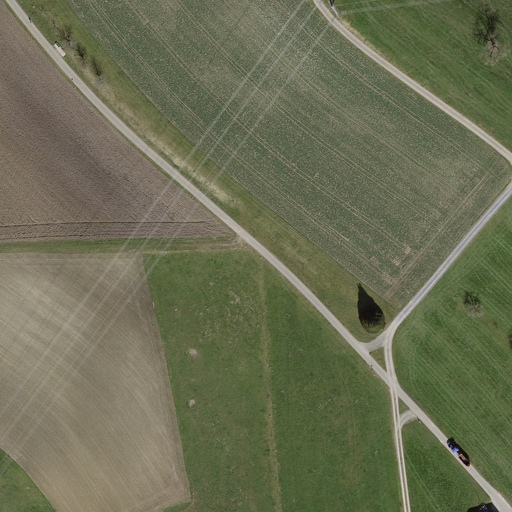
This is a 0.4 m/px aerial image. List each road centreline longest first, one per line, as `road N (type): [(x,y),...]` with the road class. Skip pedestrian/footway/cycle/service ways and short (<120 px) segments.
road 1 (unclassified): [(9,0),(97,103),(297,282),(506,511)]
road 2 (track): [(318,0),(348,35),(511,158)]
road 3 (track): [(511,187),(388,333),(359,349)]
road 4 (track): [(388,333),(408,511)]
